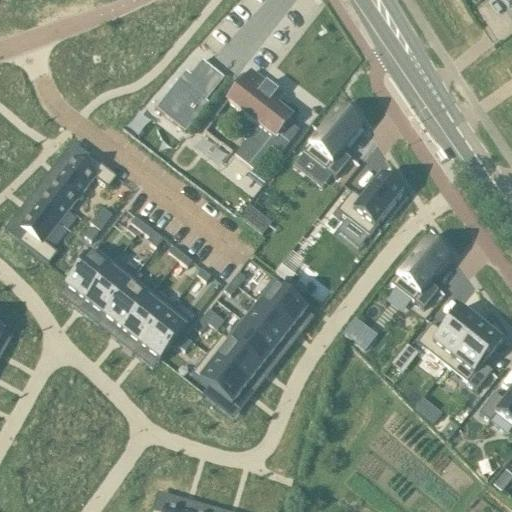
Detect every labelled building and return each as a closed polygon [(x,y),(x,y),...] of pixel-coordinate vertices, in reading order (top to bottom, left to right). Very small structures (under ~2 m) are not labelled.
[(185,74),(156,112),(185,135),(208,106),(206,103),(224,81),(202,63),(190,78),(185,74)] [(258,128),(235,157),(235,158),(253,172),(271,150),(281,157),(299,133),(288,124),(291,119),(276,107),(282,99),(251,74),(228,104),(258,128)] [(337,114),(303,157),(335,182),(351,162),(341,155),(359,131),(337,114)] [(176,134),(158,158),(237,218),(255,194),(214,163),(222,152),(202,138),(195,148),(176,134)] [(73,161),(46,196),(69,214),(94,182),(108,192),(117,181),(87,157),(80,166),(73,161)] [(262,189),(266,184),(253,173),(249,179),(262,189)] [(352,195),(337,215),(368,240),(402,197),(380,179),(361,203),(352,195)] [(46,196),(18,231),(26,236),(19,245),(48,268),(57,257),(44,246),(69,214),(46,196)] [(102,212),(90,228),(99,235),(112,219),(102,212)] [(135,221),(130,227),(139,235),(144,229),(135,221)] [(144,229),(139,235),(149,242),(154,236),(144,229)] [(92,232),(84,241),(91,246),(98,237),(92,232)] [(425,245),(391,288),(423,313),(438,294),(429,286),(447,263),(425,245)] [(96,250),(64,290),(65,291),(83,305),(115,265),(97,251),(96,250)] [(173,251),(168,257),(177,264),(182,258),(173,251)] [(182,258),(177,264),(187,272),(192,266),(182,258)] [(115,265),(83,305),(102,320),(134,280),(115,265)] [(281,268),(275,275),(289,286),(295,279),(281,268)] [(201,273),(196,279),(205,287),(210,280),(201,273)] [(238,277),(231,286),(237,291),(245,281),(238,277)] [(134,280),(102,320),(121,336),(153,295),(134,280)] [(270,285),(254,306),(258,309),(259,307),(292,333),(306,315),(307,314),(270,285)] [(231,286),(224,295),(230,300),(237,291),(231,286)] [(153,295),(121,336),(140,351),(172,310),(153,295)] [(244,326),(244,327),(277,353),(292,333),(259,307),(258,309),(244,326)] [(172,310),(140,351),(158,365),(160,366),(191,326),(190,325),(172,310)] [(432,327),(416,347),(446,371),(480,328),(460,311),(441,335),(432,327)] [(209,314),(201,323),(207,328),(215,319),(209,314)] [(365,353),(376,339),(355,322),(344,336),(365,353)] [(201,323),(194,333),(200,338),(207,328),(201,323)] [(226,342),(225,343),(262,372),(277,353),(244,327),(244,326),(241,323),(226,342)] [(480,328),(446,371),(477,395),(492,375),(482,367),(501,344),(480,328)] [(222,339),(206,359),(247,391),(262,372),(225,343),(226,342),(222,339)] [(185,341),(178,351),(184,356),(192,347),(185,341)] [(414,362),(418,357),(406,348),(403,353),(414,362)] [(206,359),(191,378),(231,410),(247,391),(206,359)] [(494,397),(479,417),(490,425),(506,438),(511,430),(511,394),(504,405),(494,397)] [(422,402),(414,412),(433,427),(441,417),(422,402)] [(511,478),(506,473),(493,488),(501,495),(511,482),(511,478)]
